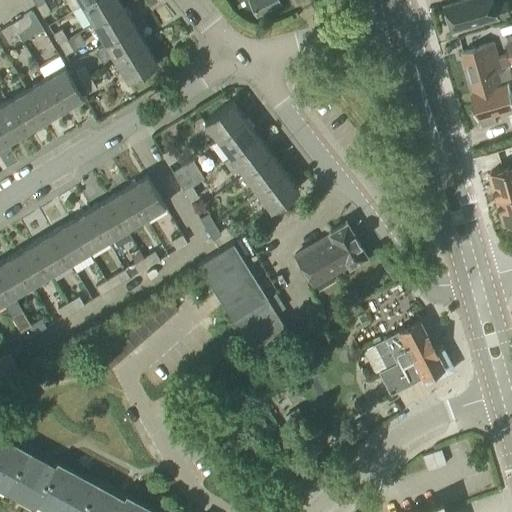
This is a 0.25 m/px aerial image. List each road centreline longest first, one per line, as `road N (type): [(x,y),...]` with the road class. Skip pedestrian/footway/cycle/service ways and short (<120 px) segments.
road 1 (residential): [(243,60),(425,287),(461,282)]
road 2 (residential): [(0,203),(243,60)]
road 3 (residential): [(314,511),(420,421),(494,397)]
road 4 (residential): [(399,15),(243,60)]
road 5 (secondary): [(439,155),(399,15)]
road 6 (secondary): [(485,276),(460,186),(439,155)]
road 7 (secondary): [(439,155),(436,193),(461,282)]
